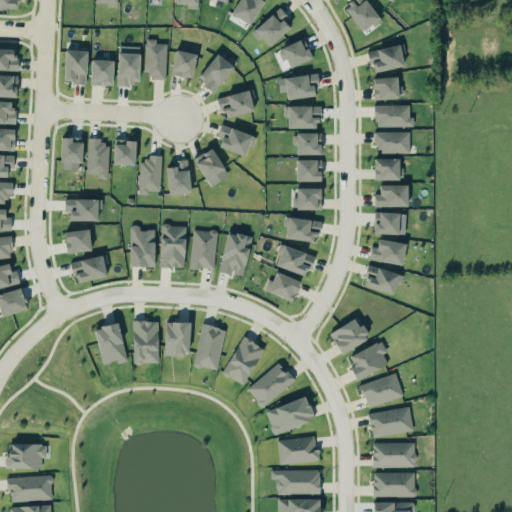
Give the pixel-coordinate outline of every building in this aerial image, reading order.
[(0,0),(0,7),(14,8),(14,0),(20,0),(0,0)] [(233,0),(226,14),(244,25),(253,10),(257,13),(264,0),(233,0)] [(347,0),(338,8),(357,31),(375,16),(362,0),(347,0)] [(276,10),(268,17),(266,14),(248,30),(264,48),(290,25),(276,10)] [(275,48),(284,68),(309,57),(301,37),(275,48)] [(164,78),(165,44),(154,43),(154,39),(145,39),(143,78),(164,78)] [(399,67),(397,56),(403,55),(401,44),(365,50),(368,72),(399,67)] [(135,85),(136,47),(115,46),(113,84),(135,85)] [(0,70),(18,71),(18,57),(8,57),(9,49),(0,48),(0,70)] [(82,83),(83,51),(60,50),(59,82),(82,83)] [(168,75),(189,78),(192,53),(171,51),(168,75)] [(213,93),(229,64),(210,53),(194,82),(213,93)] [(86,85),(107,86),(108,60),(87,60),(86,85)] [(279,77),(282,100),(309,97),(308,87),(317,86),(316,73),(279,77)] [(0,97),(16,97),(17,76),(0,75),(0,97)] [(368,78),(369,99),(400,98),(400,85),(393,85),(392,77),(368,78)] [(249,111),(245,91),(215,97),(219,117),(249,111)] [(16,112),(7,111),(8,102),(0,101),(0,123),(15,124),(16,112)] [(407,105),(371,105),(372,127),(411,126),(411,117),(407,117),(407,105)] [(282,128),(310,128),(310,122),(319,122),(319,106),(282,106),(282,128)] [(239,157),(244,144),(250,147),(254,139),(220,125),(211,145),(239,157)] [(14,129),(0,128),(0,150),(13,151),(14,129)] [(407,132),(372,132),(372,153),(407,152),(407,132)] [(320,133),(290,133),(291,155),(321,154),(320,133)] [(55,162),(62,162),(62,169),(76,170),(77,138),(55,137),(55,162)] [(107,145),(99,144),(99,138),(85,138),(85,175),(106,176),(107,145)] [(114,165),(134,165),(134,141),(125,141),(124,144),(114,144),(114,165)] [(202,180),(221,168),(207,147),(188,159),(202,180)] [(0,176),(2,177),(3,168),(13,169),(13,155),(0,154),(0,176)] [(159,155),(146,155),(146,161),(138,161),(137,192),(158,193),(159,155)] [(174,166),(162,167),(164,194),(187,193),(185,159),(173,160),(174,166)] [(291,181),(320,181),(320,159),(290,160),(291,181)] [(370,180),(400,180),(400,159),(370,159),(370,180)] [(0,203),(4,204),(5,194),(12,194),(12,182),(0,181),(0,203)] [(403,207),(402,185),(372,185),(373,207),(403,207)] [(291,210),(320,210),(320,188),(291,188),(291,210)] [(63,221),(98,221),(98,199),(63,199),(63,221)] [(1,217),(2,209),(0,209),(0,230),(11,231),(11,218),(1,217)] [(370,234),(395,235),(397,213),(372,212),(370,234)] [(307,242),(308,235),(318,236),(319,221),(282,218),(280,239),(307,242)] [(183,225),(159,225),(159,235),(157,235),(156,267),(181,268),(183,225)] [(61,231),(62,253),(85,252),(84,230),(61,231)] [(213,269),(215,231),(190,230),(188,268),(213,269)] [(249,237),(224,232),(216,272),(241,277),(249,237)] [(0,258),(11,258),(9,236),(0,237),(0,258)] [(367,260),(399,266),(403,244),(371,239),(367,260)] [(301,275),(304,267),(309,268),(312,255),(277,246),(271,268),(301,275)] [(103,275),(100,267),(107,265),(103,253),(66,264),(72,284),(103,275)] [(0,266),(8,264),(10,272),(15,271),(18,284),(0,287),(0,266)] [(401,275),(364,266),(362,274),(363,275),(360,287),(389,295),(392,284),(398,285),(401,275)] [(297,283),(271,272),(262,292),(288,303),(297,283)] [(0,292),(0,315),(22,310),(16,288),(0,292)] [(324,331),(335,355),(363,341),(360,334),(363,333),(358,324),(353,326),(349,320),(324,331)] [(155,363),(154,321),(129,321),(130,364),(155,363)] [(160,356),(184,357),(185,323),(161,322),(160,356)] [(96,365),(124,361),(121,341),(116,341),(114,324),(90,327),(96,365)] [(224,330),(201,325),(192,366),(216,371),(224,330)] [(263,351),(242,337),(219,371),(240,385),(263,351)] [(386,364),(381,354),(384,352),(379,340),(345,356),(350,366),(344,369),(349,381),(386,364)] [(293,380),(284,371),(283,372),(275,363),(246,390),(262,409),(293,380)] [(365,408),(401,397),(394,374),(358,385),(365,408)] [(311,418),(301,395),(263,411),(273,435),(311,418)] [(412,431),(408,407),(365,413),(369,438),(412,431)] [(278,464),(316,461),(314,437),(276,440),(278,464)] [(413,442),(369,443),(370,468),(414,467),(413,442)] [(45,469),(45,459),(49,459),(50,445),(17,444),(17,451),(8,451),(7,469),(45,469)] [(318,470),(275,470),(276,495),(318,494),(318,470)] [(370,472),(370,496),(413,497),(414,473),(370,472)] [(54,500),(53,476),(8,478),(8,490),(14,490),(14,502),(54,500)] [(316,511),(317,499),(275,500),(275,511),(316,511)] [(367,502),(366,511),(408,511),(409,501),(367,502)]
